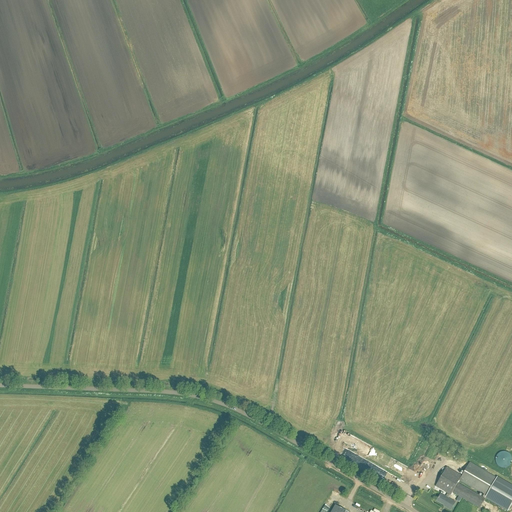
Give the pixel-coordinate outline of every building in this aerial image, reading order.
[(341,446),(338,452),(345,455),(348,449),(341,446)] [(352,459),(354,454),(349,451),(346,456),(352,459)] [(499,467),(502,469),(506,469),(509,467),(511,465),(511,461),(511,458),(510,455),(507,453),(504,452),(500,453),(498,455),(496,458),(496,462),(497,465),(499,467)] [(460,479),(459,481),(468,486),(477,491),(486,496),(486,498),(508,511),(511,503),(511,486),(498,478),(497,479),(497,478),(481,469),(475,465),(470,463),(468,467),(462,476),(462,477),(460,479)] [(437,483),(435,486),(444,492),(447,493),(450,495),(452,493),(452,492),(463,499),(474,505),(479,508),(480,508),(481,506),(485,500),(485,499),(479,496),(463,487),(459,484),(458,484),(457,484),(459,481),(460,479),(462,477),(462,476),(461,476),(452,471),(448,469),(446,467),(442,475),(437,483)] [(440,494),(436,501),(451,510),(455,502),(448,499),(449,497),(450,495),(447,493),(445,497),(442,495),(441,494),(440,494)]
